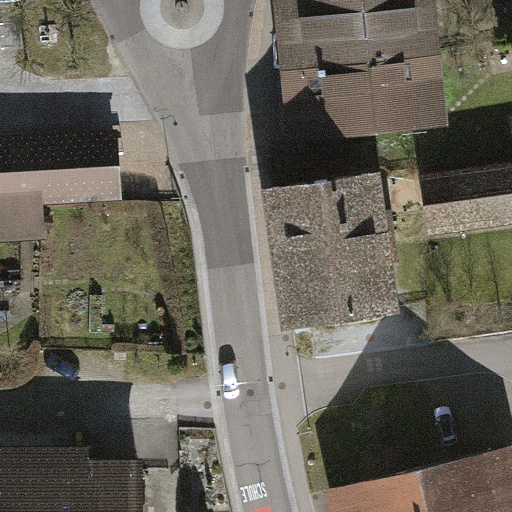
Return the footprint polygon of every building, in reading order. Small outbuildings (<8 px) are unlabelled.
[(430,0),(268,0),(283,137),(443,120),(430,0)] [(117,137),(0,141),(0,234),(43,233),(42,200),(119,197),(117,137)] [(511,159),(412,174),(421,232),(511,219),(511,159)] [(374,170),(259,187),(279,329),(395,313),(374,170)] [(139,511),(139,442),(0,442),(0,511),(139,511)] [(511,511),(511,457),(510,449),(321,496),(324,511),(511,511)]
